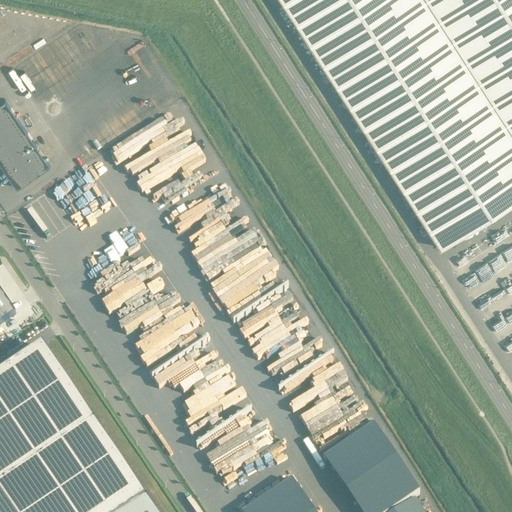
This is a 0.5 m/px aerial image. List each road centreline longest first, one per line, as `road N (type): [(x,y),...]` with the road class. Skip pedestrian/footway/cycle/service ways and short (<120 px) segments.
road 1 (unknown): [(226,511),(140,372),(153,352),(214,316),(353,511)]
road 2 (tertiary): [(242,0),(511,418)]
road 3 (unclassified): [(191,511),(0,230)]
